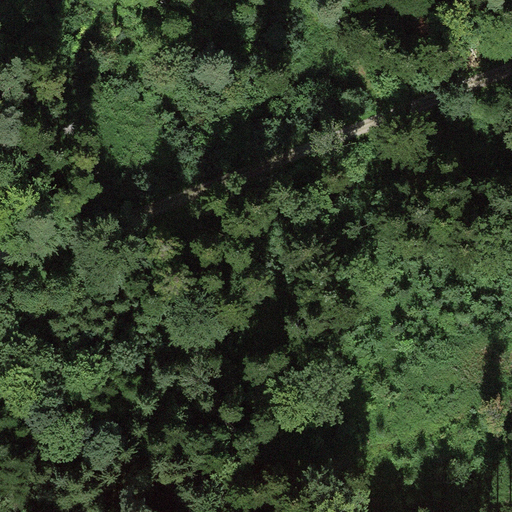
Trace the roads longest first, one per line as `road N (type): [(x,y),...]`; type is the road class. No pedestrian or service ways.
road 1 (track): [(0,261),(108,240),(511,72)]
road 2 (track): [(511,389),(360,461),(241,460),(60,489),(1,511)]
